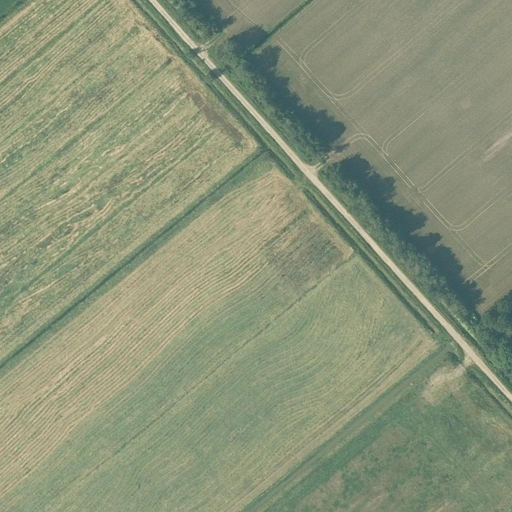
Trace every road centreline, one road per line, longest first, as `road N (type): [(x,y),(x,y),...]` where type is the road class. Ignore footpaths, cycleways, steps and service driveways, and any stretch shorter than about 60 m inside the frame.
road 1 (track): [(511,400),(148,0)]
road 2 (track): [(272,511),(372,428),(476,361)]
